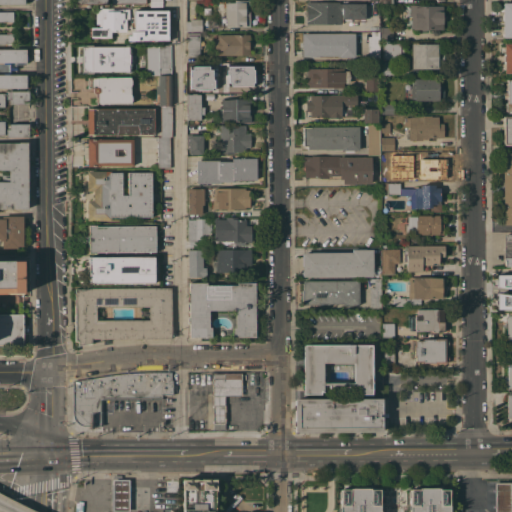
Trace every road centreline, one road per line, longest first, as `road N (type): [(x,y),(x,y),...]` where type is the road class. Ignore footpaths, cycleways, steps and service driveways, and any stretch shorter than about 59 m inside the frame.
road 1 (residential): [(279,511),(276,0)]
road 2 (residential): [(477,376),(473,0)]
road 3 (residential): [(48,371),(51,0)]
road 4 (residential): [(48,371),(121,359),(278,356)]
road 5 (secondary): [(181,453),(46,452)]
